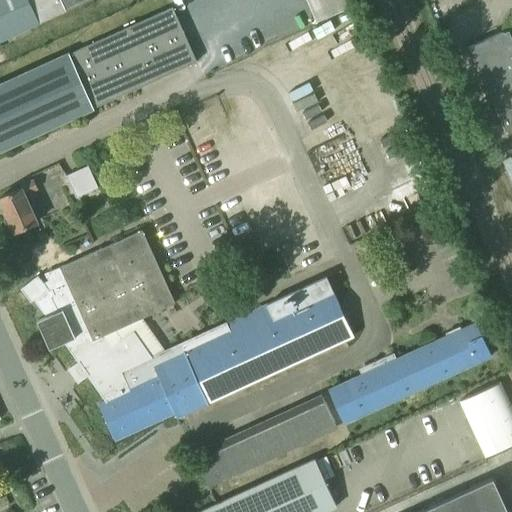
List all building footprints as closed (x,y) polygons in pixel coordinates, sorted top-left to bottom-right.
[(0,0),(0,41),(89,0),(0,0)] [(172,7),(0,84),(0,150),(196,62),(172,7)] [(502,32),(467,48),(504,131),(511,127),(511,39),(506,42),(502,32)] [(66,176),(76,198),(98,188),(88,166),(66,176)] [(20,188),(0,197),(0,201),(14,233),(38,222),(26,195),(38,190),(33,179),(19,186),(20,188)] [(175,304),(141,231),(48,273),(47,271),(61,264),(51,242),(29,252),(38,274),(42,279),(40,281),(37,277),(21,290),(31,303),(34,300),(47,317),(37,322),(50,350),(64,343),(79,363),(71,369),(79,381),(87,375),(105,401),(99,404),(98,404),(114,440),(175,413),(177,419),(354,337),(326,277),(151,357),(133,332),(112,348),(103,337),(175,304)] [(361,376),(328,391),(344,425),(491,358),(476,324),(396,360),(394,355),(359,370),(361,376)] [(511,414),(499,385),(459,403),(484,460),(511,447),(511,414)] [(321,395),(196,452),(211,484),(336,428),(321,395)] [(200,511),(323,511),(335,507),(314,460),(200,511)] [(508,511),(492,475),(413,511),(508,511)]
